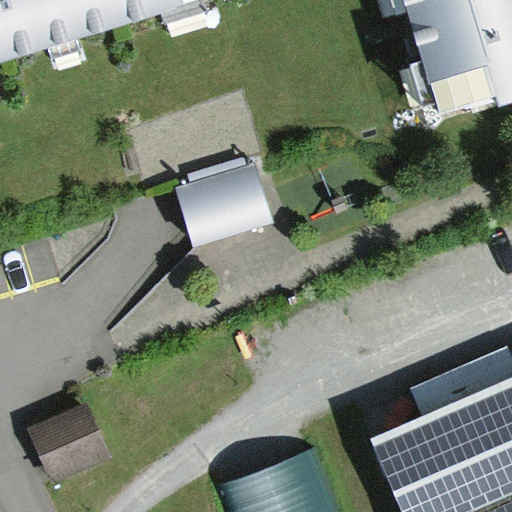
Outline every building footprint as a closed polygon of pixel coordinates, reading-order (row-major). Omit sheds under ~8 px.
[(0,0),(0,57),(150,9),(156,25),(200,10),(197,0),(0,0)] [(511,0),(402,0),(440,117),(511,93),(511,0)] [(172,173),(193,243),(268,221),(247,151),(172,173)] [(511,511),(511,376),(369,444),(401,511),(511,511)] [(84,398),(30,420),(50,468),(104,446),(84,398)] [(226,484),(234,511),(338,511),(322,455),(226,484)]
